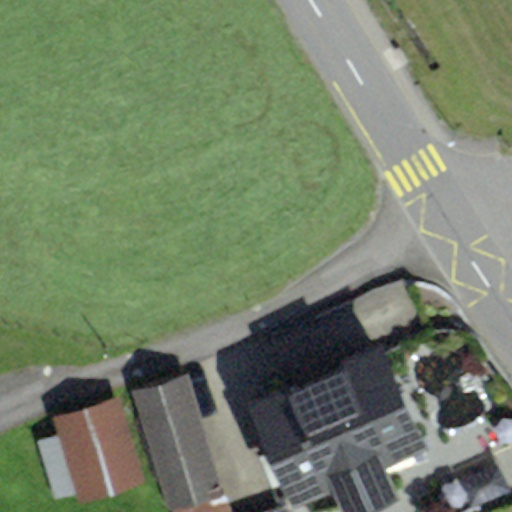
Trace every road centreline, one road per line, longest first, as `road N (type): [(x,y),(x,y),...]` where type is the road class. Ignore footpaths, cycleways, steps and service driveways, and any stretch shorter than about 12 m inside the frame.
road 1 (track): [(443,218),(278,315),(0,417)]
road 2 (secondary): [(443,218),(312,0)]
